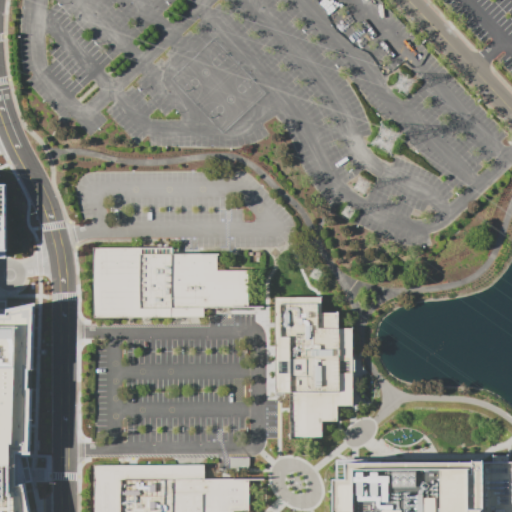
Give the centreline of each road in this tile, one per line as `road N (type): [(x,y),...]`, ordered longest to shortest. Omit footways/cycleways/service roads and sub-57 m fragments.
road 1 (tertiary): [(20,151),(43,194),(64,273),(66,511)]
road 2 (residential): [(511,110),(407,0)]
